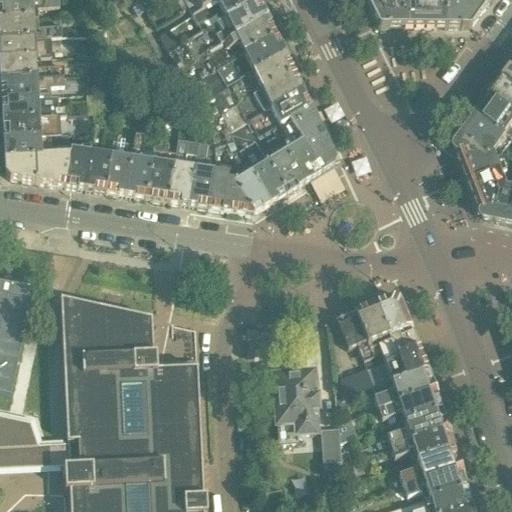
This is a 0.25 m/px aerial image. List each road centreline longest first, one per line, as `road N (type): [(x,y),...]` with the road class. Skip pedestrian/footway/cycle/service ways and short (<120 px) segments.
road 1 (residential): [(261,250),(218,345),(227,511)]
road 2 (tertiary): [(511,478),(429,252)]
road 3 (residential): [(193,239),(0,206)]
road 4 (residential): [(381,149),(448,106),(511,24)]
road 5 (residential): [(261,250),(383,264),(429,252)]
road 6 (tertiary): [(307,0),(381,149)]
road 7 (unknown): [(25,210),(3,330)]
